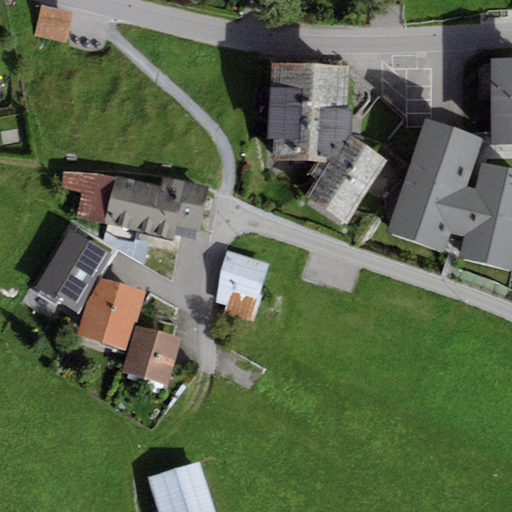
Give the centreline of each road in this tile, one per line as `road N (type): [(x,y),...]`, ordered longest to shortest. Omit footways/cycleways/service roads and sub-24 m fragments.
road 1 (residential): [(511,319),(230,209),(228,161),(215,132),(84,0)]
road 2 (residential): [(511,38),(279,44),(84,0)]
